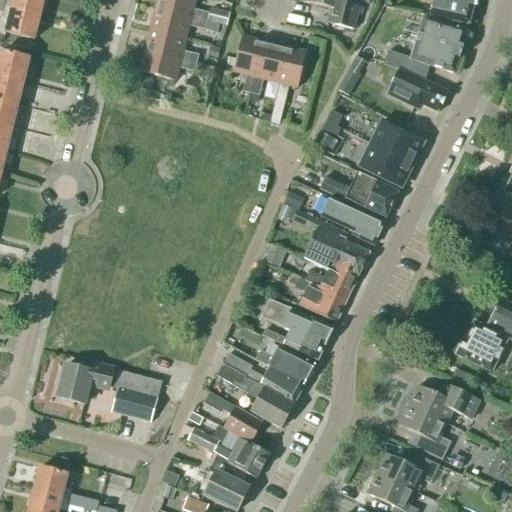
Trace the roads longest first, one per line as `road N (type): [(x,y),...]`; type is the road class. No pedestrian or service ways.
road 1 (unclassified): [(289,511),(337,412),(345,345),(479,81),(506,0)]
road 2 (residential): [(7,419),(115,0)]
road 3 (residential): [(287,169),(161,462)]
road 4 (residential): [(161,462),(7,419)]
